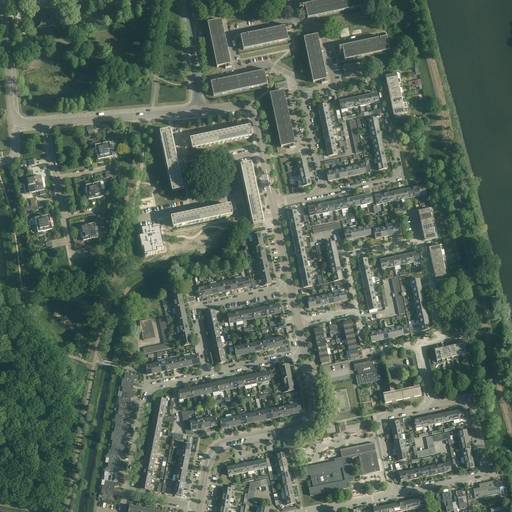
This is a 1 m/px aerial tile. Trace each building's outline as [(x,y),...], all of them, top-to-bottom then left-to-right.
[(361,7),(359,0),(337,0),(333,1),(332,0),(331,0),(331,1),(305,7),(305,5),(302,6),(303,12),(306,11),(307,18),(361,7)] [(38,30),(39,29),(40,35),(55,33),(54,28),(55,27),(63,25),(62,18),(67,17),(66,9),(36,13),(38,30)] [(225,46),(219,20),(208,23),(218,68),(225,66),(225,69),(231,68),(231,64),(229,65),(225,48),(227,48),(226,46),(225,46)] [(241,38),(242,44),(243,50),(288,40),(286,33),(289,32),(288,26),(284,27),(285,28),(269,32),(269,31),(267,31),(267,32),(241,38)] [(316,36),(310,37),(304,38),(314,83),(321,81),(321,84),(328,83),(327,80),(325,80),(322,64),(323,63),(322,61),(321,62),(316,36)] [(389,51),(387,39),(370,43),(370,42),(368,42),(368,43),(342,49),(342,47),(339,48),(340,54),(343,53),(345,60),(389,51)] [(237,79),(211,84),(213,96),(267,85),(265,78),(268,77),(267,71),(264,71),(264,73),(239,78),(239,77),(237,78),(237,79)] [(283,90),(288,89),(286,82),(283,82),(275,84),(276,89),(274,89),(274,92),(283,90)] [(296,148),(295,144),(293,145),(288,119),(289,119),(289,117),(287,117),(282,91),(270,94),(282,148),(289,146),(289,149),(296,148)] [(370,95),(372,104),(379,103),(377,94),(370,95)] [(370,95),(364,96),(366,105),(372,104),(370,95)] [(358,98),(360,107),(366,105),(364,96),(358,98)] [(353,108),(360,107),(358,98),(352,99),(353,108)] [(352,99),(345,100),(347,109),(353,108),(352,99)] [(339,102),(341,111),(347,109),(345,100),(339,102)] [(318,106),(319,113),(328,111),(326,104),(318,106)] [(394,111),(395,116),(396,116),(397,119),(403,118),(402,115),(405,114),(404,109),(394,111)] [(328,111),(319,113),(320,119),(329,117),(328,111)] [(320,119),(322,125),(330,123),(329,117),(320,119)] [(368,120),(369,127),(378,125),(377,118),(368,120)] [(322,125),(323,132),(332,130),(330,123),(322,125)] [(369,127),(370,133),(379,131),(378,125),(369,127)] [(250,127),(192,139),(190,139),(192,150),(252,137),(250,127)] [(182,190),(170,134),(170,130),(160,132),(172,192),(182,190)] [(323,132),(324,138),(333,136),(332,130),(323,132)] [(372,139),(381,138),(379,131),(370,133),(372,139)] [(324,138),(326,144),(334,142),(333,136),(324,138)] [(372,139),(373,146),(382,144),(381,138),(372,139)] [(95,153),(96,153),(104,151),(102,144),(99,144),(99,141),(94,142),(95,145),(95,148),(94,149),(95,153)] [(112,149),(111,142),(102,144),(104,151),(112,149)] [(326,144),(327,151),(336,149),(334,142),(326,144)] [(374,152),(383,150),(382,144),(373,146),(374,152)] [(112,149),(104,151),(105,158),(112,157),(112,156),(115,155),(114,149),(112,149)] [(337,155),(336,149),(327,151),(328,157),(337,155)] [(385,156),(383,150),(374,152),(376,158),(385,156)] [(105,158),(104,151),(96,153),(98,160),(96,160),(97,164),(103,163),(102,159),(105,158)] [(376,158),(377,165),(386,163),(385,156),(376,158)] [(297,162),(298,168),(307,166),(306,160),(297,162)] [(253,225),(263,223),(250,163),(240,166),(253,225)] [(387,169),(386,163),(377,165),(378,171),(387,169)] [(358,166),(360,175),(366,174),(364,165),(358,166)] [(300,174),(308,173),(307,166),(298,168),(300,174)] [(352,167),(353,176),(360,175),(358,166),(352,167)] [(345,169),(347,178),(353,176),(352,167),(345,169)] [(339,170),(341,179),(347,178),(345,169),(339,170)] [(333,171),(335,180),(341,179),(339,170),(333,171)] [(326,173),(328,182),(335,180),(333,171),(326,173)] [(310,179),(308,173),(300,174),(301,181),(310,179)] [(42,179),(41,176),(34,177),(35,185),(44,183),(43,179),(42,179)] [(25,182),(26,187),(35,185),(34,177),(26,179),(27,182),(25,182)] [(311,185),(310,179),(301,181),(298,181),(299,188),(311,185)] [(84,189),(85,190),(85,193),(94,191),(93,184),(90,185),(89,181),(85,182),(86,189),(84,189)] [(103,182),(100,183),(93,184),(94,191),(105,189),(103,182)] [(44,183),(35,185),(37,192),(44,191),(43,188),(45,187),(44,183)] [(26,187),(27,190),(27,191),(29,191),(29,194),(37,192),(35,185),(26,187)] [(427,194),(425,185),(418,186),(420,195),(427,194)] [(420,195),(418,186),(412,188),(414,197),(420,195)] [(414,197),(412,188),(406,189),(408,198),(414,197)] [(94,191),(96,199),(103,197),(103,194),(106,194),(105,189),(94,191)] [(406,189),(399,190),(401,199),(408,198),(406,189)] [(399,190),(393,192),(395,201),(401,199),(399,190)] [(94,191),(85,193),(86,198),(88,197),(89,200),(96,199),(94,191)] [(389,202),(395,201),(393,192),(387,193),(389,202)] [(382,203),(389,202),(387,193),(380,194),(382,203)] [(374,197),(371,198),(371,194),(364,195),(366,204),(372,203),(373,206),(376,206),(376,205),(374,197)] [(374,196),(374,197),(376,205),(382,203),(380,194),(374,196)] [(360,205),(366,204),(364,195),(358,196),(360,205)] [(353,207),(360,205),(358,196),(352,198),(353,207)] [(347,208),(353,207),(352,198),(345,199),(347,208)] [(345,199),(339,200),(341,209),(347,208),(345,199)] [(335,211),(341,209),(339,200),(333,202),(335,211)] [(333,202),(326,203),(328,212),(335,211),(333,202)] [(326,203),(320,204),(322,213),(328,212),(326,203)] [(320,204),(314,206),(316,215),(322,213),(320,204)] [(233,215),(230,205),(171,218),(173,228),(233,215)] [(309,216),(316,215),(314,206),(307,207),(309,216)] [(287,212),(289,219),(298,217),(296,210),(287,212)] [(42,217),(44,224),(53,222),(52,218),(50,218),(49,215),(42,217)] [(34,222),(35,226),(44,224),(42,217),(35,218),(35,221),(34,222)] [(289,219),(290,225),(299,223),(298,217),(289,219)] [(53,222),(44,224),(45,231),(52,230),(52,227),(53,227),(53,222)] [(89,232),(98,230),(97,226),(95,226),(95,223),(87,225),(89,232)] [(299,223),(290,225),(291,231),(300,229),(299,223)] [(45,231),(44,224),(35,226),(36,230),(37,230),(38,233),(39,236),(43,235),(43,232),(45,231)] [(379,229),(373,230),(372,224),(369,225),(369,226),(371,234),(374,233),(375,239),(381,237),(379,229)] [(392,226),(394,235),(400,233),(399,224),(392,226)] [(79,230),(80,234),(82,234),(89,232),(87,225),(80,227),(81,230),(79,230)] [(363,227),(365,236),(371,235),(371,234),(369,226),(363,227)] [(357,228),(358,237),(365,236),(363,227),(357,228)] [(379,229),(381,237),(388,236),(386,227),(379,229)] [(350,230),(352,239),(358,237),(357,228),(350,230)] [(145,257),(157,254),(157,252),(164,250),(159,230),(152,231),(152,229),(141,231),(143,238),(139,239),(142,251),(143,250),(145,257)] [(302,235),(300,229),(291,231),(293,237),(302,235)] [(98,230),(89,232),(90,240),(98,238),(97,235),(99,235),(98,230)] [(344,231),(346,240),(352,239),(350,230),(344,231)] [(90,240),(89,232),(82,234),(80,234),(81,239),(83,238),(83,241),(90,240)] [(252,234),(253,241),(262,239),(261,233),(252,234)] [(293,240),(294,244),(303,242),(303,240),(302,235),(293,237),(293,240)] [(253,241),(254,247),(263,246),(262,239),(253,241)] [(294,244),(295,250),(304,248),(303,242),(294,244)] [(326,244),(327,250),(336,248),(334,242),(326,244)] [(254,247),(256,254),(265,252),(263,246),(254,247)] [(295,250),(297,257),(306,255),(304,248),(295,250)] [(327,250),(328,256),(337,254),(336,248),(327,250)] [(256,254),(257,260),(266,258),(265,252),(256,254)] [(418,252),(411,254),(413,263),(420,261),(418,252)] [(328,256),(330,263),(339,261),(337,254),(328,256)] [(407,264),(413,263),(411,254),(405,255),(407,264)] [(297,257),(298,263),(307,261),(306,255),(297,257)] [(405,255),(398,256),(400,265),(407,264),(405,255)] [(394,267),(400,265),(398,256),(392,258),(394,267)] [(257,260),(258,267),(267,265),(266,258),(257,260)] [(358,260),(359,267),(368,265),(367,258),(358,260)] [(392,258),(386,259),(388,268),(394,267),(392,258)] [(386,259),(380,260),(382,269),(388,268),(386,259)] [(298,263),(299,269),(308,267),(307,261),(298,263)] [(330,263),(331,269),(340,267),(339,261),(330,263)] [(258,267),(260,273),(269,271),(267,265),(258,267)] [(359,267),(360,273),(369,271),(368,265),(359,267)] [(299,269),(301,275),(310,274),(308,267),(299,269)] [(331,269),(332,275),(341,273),(340,267),(331,269)] [(446,279),(445,270),(435,272),(437,281),(446,279)] [(260,273),(261,279),(270,278),(269,271),(260,273)] [(360,273),(362,279),(371,277),(369,271),(360,273)] [(332,275),(334,282),(343,280),(341,273),(332,275)] [(301,275),(302,282),(311,280),(310,274),(301,275)] [(362,279),(363,285),(372,284),(371,277),(362,279)] [(249,278),(242,279),(244,288),(250,287),(249,278)] [(271,284),(270,278),(261,279),(262,286),(271,284)] [(235,280),(237,289),(244,288),(242,279),(235,280)] [(410,281),(412,287),(421,285),(419,279),(410,281)] [(235,280),(229,282),(231,291),(237,289),(235,280)] [(311,280),(302,282),(303,288),(312,286),(311,280)] [(223,283),(225,292),(231,291),(229,282),(223,283)] [(223,283),(216,285),(218,293),(225,292),(223,283)] [(363,285),(365,292),(373,290),(372,284),(363,285)] [(210,286),(212,295),(218,293),(216,285),(210,286)] [(412,287),(413,293),(422,292),(421,285),(412,287)] [(210,286),(204,287),(206,296),(212,295),(210,286)] [(204,287),(197,289),(194,290),(195,296),(198,295),(199,298),(202,297),(202,298),(203,298),(205,298),(206,297),(206,296),(204,287)] [(375,296),(373,290),(365,292),(366,298),(375,296)] [(345,292),(339,293),(340,302),(347,301),(347,299),(350,299),(349,293),(346,294),(345,292)] [(413,293),(414,300),(423,298),(422,292),(413,293)] [(172,295),(173,302),(182,300),(181,293),(172,295)] [(339,293),(332,294),(334,303),(340,302),(339,293)] [(328,305),(334,303),(332,294),(326,296),(328,305)] [(326,296),(320,297),(322,306),(328,305),(326,296)] [(376,302),(375,296),(366,298),(367,304),(376,302)] [(320,297),(313,298),(315,307),(322,306),(320,297)] [(309,309),(315,307),(313,298),(307,300),(309,309)] [(414,300),(416,306),(425,304),(423,298),(414,300)] [(173,302),(174,308),(183,306),(182,300),(173,302)] [(378,309),(376,302),(367,304),(369,311),(378,309)] [(279,304),(272,306),(274,315),(281,313),(279,304)] [(416,306),(417,313),(426,311),(425,304),(416,306)] [(174,308),(176,314),(185,312),(183,306),(174,308)] [(266,307),(268,316),(274,315),(272,306),(266,307)] [(266,307),(259,309),(261,317),(268,316),(266,307)] [(253,310),(255,319),(261,317),(259,309),(253,310)] [(253,310),(247,311),(248,320),(255,319),(253,310)] [(205,313),(207,320),(216,318),(214,311),(205,313)] [(240,313),(242,322),(248,320),(247,311),(240,313)] [(417,313),(418,319),(427,317),(426,311),(417,313)] [(176,314),(177,321),(186,319),(185,312),(176,314)] [(240,313),(234,314),(236,323),(242,322),(240,313)] [(234,314),(227,315),(229,324),(236,323),(234,314)] [(418,319),(420,325),(429,323),(427,317),(418,319)] [(207,320),(208,326),(217,324),(216,318),(207,320)] [(177,321),(179,327),(188,325),(186,319),(177,321)] [(429,323),(420,325),(421,332),(430,330),(429,323)] [(208,326),(210,332),(218,331),(217,324),(208,326)] [(179,327),(180,333),(189,332),(188,325),(179,327)] [(407,325),(401,327),(403,335),(409,334),(407,325)] [(388,329),(390,338),(396,337),(395,328),(394,326),(388,327),(388,329)] [(395,328),(396,337),(403,335),(401,327),(395,328)] [(382,331),(384,339),(390,338),(388,329),(382,331)] [(210,332),(211,339),(220,337),(218,331),(210,332)] [(382,331),(376,332),(378,341),(384,339),(382,331)] [(180,333),(181,340),(190,338),(189,332),(180,333)] [(378,341),(376,332),(369,333),(371,342),(378,341)] [(211,339),(212,345),(221,343),(220,337),(211,339)] [(286,337),(279,338),(281,347),(288,346),(286,337)] [(190,338),(181,340),(183,346),(192,345),(190,338)] [(273,340),(275,348),(281,347),(279,338),(273,340)] [(273,340),(266,341),(268,350),(275,348),(273,340)] [(260,342),(262,351),(268,350),(266,341),(260,342)] [(260,342),(254,344),(255,353),(262,351),(260,342)] [(212,345),(214,352),(222,350),(221,343),(212,345)] [(464,343),(463,343),(459,344),(461,357),(467,356),(466,353),(469,352),(468,344),(464,345),(464,343)] [(247,345),(249,354),(255,353),(254,344),(247,345)] [(247,345),(241,346),(243,355),(249,354),(247,345)] [(241,346),(234,348),(236,357),(243,355),(241,346)] [(359,358),(357,348),(348,350),(350,360),(359,358)] [(443,364),(442,362),(439,348),(434,349),(435,352),(431,353),(433,362),(437,361),(438,365),(443,364)] [(214,352),(215,358),(224,356),(222,350),(214,352)] [(329,363),(328,354),(319,356),(321,365),(329,363)] [(197,355),(191,357),(193,366),(199,364),(197,355)] [(225,363),(224,356),(215,358),(216,365),(225,363)] [(171,358),(172,361),(173,370),(180,369),(178,360),(177,357),(171,358)] [(184,358),(186,367),(193,366),(191,357),(184,358)] [(184,358),(178,360),(180,369),(186,367),(184,358)] [(158,361),(159,364),(161,373),(167,371),(165,362),(165,360),(158,361)] [(370,361),(353,364),(355,369),(357,369),(358,375),(356,376),(358,385),(385,380),(384,373),(386,372),(385,367),(379,368),(378,360),(370,362),(370,361)] [(172,361),(165,362),(167,371),(173,370),(172,361)] [(159,364),(152,365),(154,374),(161,373),(159,364)] [(154,374),(152,365),(146,366),(148,375),(154,374)] [(279,366),(281,373),(290,371),(288,365),(279,366)] [(281,373),(282,380),(291,378),(290,371),(281,373)] [(268,372),(262,373),(264,382),(270,381),(268,372)] [(255,375),(257,384),(264,382),(262,373),(255,375)] [(123,380),(122,383),(133,385),(134,379),(136,380),(137,377),(126,375),(125,380),(123,380)] [(255,375),(249,376),(251,385),(257,384),(255,375)] [(243,377),(245,386),(251,385),(249,376),(243,377)] [(243,377),(236,379),(238,388),(245,386),(243,377)] [(282,380),(284,386),(293,384),(291,378),(282,380)] [(230,380),(232,389),(238,388),(236,379),(230,380)] [(230,380),(224,381),(225,390),(232,389),(230,380)] [(217,383),(219,392),(225,390),(224,381),(217,383)] [(132,391),(133,385),(122,383),(122,387),(123,387),(122,392),(134,395),(134,392),(132,391)] [(217,383),(211,384),(213,393),(219,392),(217,383)] [(390,392),(382,393),(384,404),(421,396),(419,385),(418,385),(417,383),(408,385),(408,388),(394,391),(393,385),(389,386),(390,392)] [(204,386),(206,394),(213,393),(211,384),(204,386)] [(284,386),(285,393),(294,391),(293,384),(284,386)] [(204,386),(198,387),(200,396),(206,394),(204,386)] [(198,387),(192,388),(193,397),(200,396),(198,387)] [(192,388),(185,390),(187,399),(193,397),(192,388)] [(180,400),(187,399),(185,390),(179,391),(180,400)] [(133,397),(134,395),(122,392),(121,398),(120,397),(119,401),(130,403),(131,397),(133,397)] [(156,405),(165,407),(166,400),(157,398),(156,405)] [(129,409),(130,403),(119,401),(118,404),(120,405),(119,410),(130,412),(131,409),(129,409)] [(292,415),(299,413),(297,404),(290,406),(292,415)] [(156,405),(154,412),(163,413),(165,407),(156,405)] [(290,406),(284,407),(286,416),(292,415),(290,406)] [(277,408),(279,417),(286,416),(284,407),(277,408)] [(277,408),(271,410),(273,419),(279,417),(277,408)] [(464,409),(457,411),(459,419),(466,418),(464,409)] [(130,415),(130,412),(119,410),(118,416),(116,415),(116,419),(126,421),(127,415),(130,415)] [(265,411),(266,420),(273,419),(271,410),(265,411)] [(265,411),(258,412),(260,421),(266,420),(265,411)] [(451,412),(453,421),(459,419),(457,411),(451,412)] [(252,414),(254,423),(260,421),(258,412),(252,414)] [(451,412),(445,413),(447,422),(453,421),(451,412)] [(239,414),(239,416),(241,425),(247,424),(245,415),(245,413),(239,414)] [(439,415),(440,423),(447,422),(445,413),(439,415)] [(247,424),(254,423),(252,414),(245,415),(247,424)] [(439,415),(432,416),(434,425),(440,423),(439,415)] [(233,418),(235,427),(241,425),(239,416),(233,418)] [(426,417),(428,426),(434,425),(432,416),(426,417)] [(216,417),(209,418),(211,427),(218,426),(216,417)] [(426,417),(420,419),(422,427),(428,426),(426,417)] [(153,418),(152,424),(161,426),(162,419),(153,418)] [(209,418),(203,419),(205,428),(211,427),(209,418)] [(233,418),(226,419),(228,428),(235,427),(233,418)] [(125,427),(126,421),(116,419),(115,422),(117,423),(116,428),(127,430),(127,427),(125,427)] [(196,421),(198,430),(205,428),(203,419),(196,421)] [(222,429),(228,428),(226,419),(220,421),(222,429)] [(390,423),(391,430),(400,428),(399,424),(403,423),(402,419),(395,421),(395,422),(390,423)] [(422,430),(422,427),(420,419),(413,420),(416,431),(422,430)] [(190,425),(191,427),(191,430),(192,431),(198,430),(196,421),(190,422),(190,425)] [(160,432),(161,426),(152,424),(151,431),(160,432)] [(126,433),(127,430),(116,428),(115,433),(113,433),(112,437),(123,439),(124,432),(126,433)] [(393,436),(401,434),(400,428),(391,430),(393,436)] [(459,438),(467,436),(466,430),(457,432),(459,438)] [(393,436),(394,442),(402,441),(401,434),(393,436)] [(459,438),(460,445),(469,443),(467,436),(459,438)] [(124,445),(122,445),(123,439),(112,437),(112,440),(113,441),(112,446),(123,448),(124,445)] [(150,437),(148,443),(157,445),(159,439),(150,437)] [(402,441),(394,442),(395,449),(404,447),(402,441)] [(147,450),(156,452),(157,445),(148,443),(147,450)] [(183,443),(182,450),(190,452),(192,445),(183,443)] [(374,443),(340,450),(342,458),(334,459),(334,461),(304,468),(306,476),(311,475),(313,487),(309,488),(310,496),(349,488),(348,483),(354,481),(351,463),(352,460),(352,458),(358,456),(376,453),(374,443)] [(460,445),(461,451),(470,449),(469,443),(460,445)] [(110,451),(109,454),(120,456),(121,450),(123,451),(123,448),(112,446),(111,451),(110,451)] [(395,449),(396,455),(405,453),(404,447),(395,449)] [(461,451),(463,457),(471,455),(470,449),(461,451)] [(147,450),(146,456),(155,458),(156,452),(147,450)] [(182,450),(180,456),(189,458),(190,452),(182,450)] [(277,461),(286,460),(284,453),(276,455),(277,461)] [(379,471),(376,453),(358,456),(362,475),(379,471)] [(406,460),(405,453),(396,455),(398,462),(406,460)] [(118,462),(120,456),(109,454),(108,458),(110,458),(109,464),(120,466),(121,463),(118,462)] [(463,457),(464,463),(473,462),(471,455),(463,457)] [(145,463),(154,465),(155,458),(146,456),(145,463)] [(179,463),(188,464),(189,458),(180,456),(179,463)] [(265,459),(258,461),(260,470),(267,468),(265,459)] [(277,461),(279,468),(287,466),(286,460),(277,461)] [(258,461),(252,462),(254,471),(260,470),(258,461)] [(252,462),(246,463),(248,472),(254,471),(252,462)] [(462,470),(463,470),(474,468),(473,462),(464,463),(461,464),(461,465),(460,466),(461,467),(462,467),(462,470)] [(145,463),(144,469),(153,471),(154,465),(145,463)] [(179,463),(178,469),(187,471),(188,464),(179,463)] [(241,473),(248,472),(246,463),(240,465),(241,473)] [(449,463),(442,464),(444,473),(451,472),(449,463)] [(106,469),(106,472),(116,474),(117,468),(120,468),(120,466),(109,464),(108,469),(106,469)] [(430,466),(430,467),(432,476),(438,475),(436,466),(436,464),(430,466)] [(442,464),(436,466),(438,475),(444,473),(442,464)] [(240,465),(233,466),(235,475),(241,473),(240,465)] [(229,476),(235,475),(233,466),(227,467),(229,476)] [(279,468),(280,474),(289,472),(287,466),(279,468)] [(430,467),(424,468),(425,477),(432,476),(430,467)] [(424,468),(417,470),(419,479),(425,477),(424,468)] [(142,476),(151,477),(153,471),(144,469),(142,476)] [(177,475),(186,477),(187,471),(178,469),(177,475)] [(417,470),(411,471),(413,480),(419,479),(417,470)] [(400,483),(407,481),(405,472),(402,473),(402,471),(398,472),(398,474),(397,474),(398,480),(400,479),(400,483)] [(411,471),(405,472),(407,481),(413,480),(411,471)] [(115,480),(116,474),(106,472),(105,476),(107,476),(106,481),(117,483),(117,480),(115,480)] [(280,474),(281,480),(290,478),(289,472),(280,474)] [(177,475),(175,482),(184,483),(186,477),(177,475)] [(142,476),(141,482),(150,484),(151,477),(142,476)] [(291,484),(290,478),(281,480),(283,486),(291,484)] [(480,488),(473,489),(475,499),(501,493),(498,480),(479,484),(480,488)] [(101,489),(102,490),(113,492),(114,486),(116,486),(117,483),(106,481),(102,481),(101,486),(103,486),(103,487),(101,487),(100,489),(101,489)] [(171,488),(174,488),(183,490),(184,483),(175,482),(172,481),(171,488)] [(150,484),(141,482),(140,489),(149,490),(150,484)] [(283,486),(284,493),(293,491),(291,484),(283,486)] [(222,494),(231,496),(232,489),(234,489),(234,487),(233,487),(228,486),(227,488),(224,488),(222,494)] [(183,490),(174,488),(173,495),(182,496),(183,490)] [(102,499),(113,501),(114,498),(112,498),(113,492),(102,490),(101,489),(100,492),(102,493),(103,494),(102,499)] [(458,501),(455,502),(456,509),(459,509),(459,510),(467,509),(465,503),(466,503),(464,490),(455,492),(456,496),(458,496),(458,499),(457,499),(458,501)] [(284,493),(285,499),(294,497),(293,491),(284,493)] [(446,511),(450,511),(454,511),(453,511),(456,511),(456,509),(455,502),(452,503),(452,501),(451,501),(450,497),(451,497),(450,493),(442,494),(445,508),(446,508),(446,511)] [(295,504),(294,497),(285,499),(287,505),(295,504)] [(424,498),(417,499),(419,508),(426,507),(424,498)] [(417,499),(411,501),(413,509),(419,508),(417,499)] [(411,501),(405,502),(407,511),(413,509),(411,501)] [(405,502),(399,503),(400,511),(407,511),(405,502)] [(399,503),(392,505),(393,511),(400,511),(399,503)]
